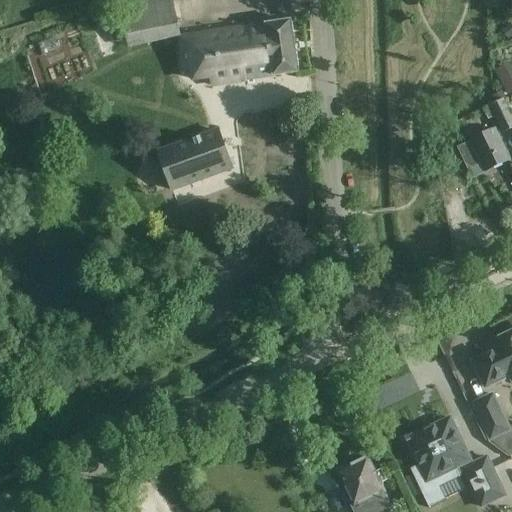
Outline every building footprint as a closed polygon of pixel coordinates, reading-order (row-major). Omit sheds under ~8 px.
[(129,49),(181,37),(173,0),(137,0),(119,4),(129,49)] [(299,73),(291,22),(180,39),(187,83),(193,82),(193,83),(213,80),(215,86),(299,73)] [(508,42),(511,38),(511,27),(509,23),(499,31),(508,42)] [(503,135),(511,130),(511,116),(504,100),(484,110),(489,121),(495,118),(503,135)] [(171,193),(234,171),(218,129),(156,152),(171,193)] [(457,148),(468,170),(481,164),(485,173),(511,160),(496,130),(470,142),(457,148)] [(511,381),(511,335),(494,344),(497,351),(473,363),(486,390),(510,378),(511,381)] [(511,432),(492,393),(470,404),(490,443),(511,432)] [(451,419),(407,439),(419,465),(410,469),(429,508),(445,500),(440,487),(464,476),(460,468),(472,463),(451,419)] [(472,463),(460,468),(464,476),(480,510),(507,498),(487,456),(472,463)] [(351,503),(355,511),(380,511),(390,507),(383,494),(385,493),(369,458),(352,467),(351,464),(337,471),(339,473),(338,474),(352,502),(351,503)]
